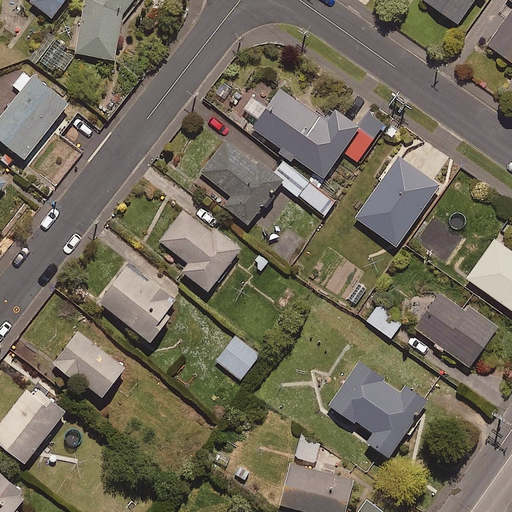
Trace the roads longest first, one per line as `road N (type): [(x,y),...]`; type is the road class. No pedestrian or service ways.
road 1 (residential): [(0,308),(240,0)]
road 2 (residential): [(511,147),(299,0)]
